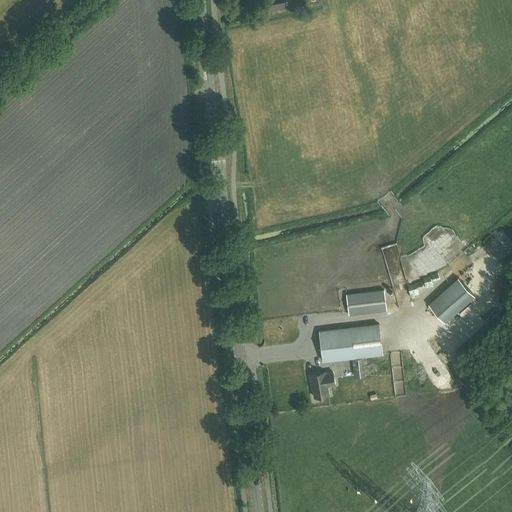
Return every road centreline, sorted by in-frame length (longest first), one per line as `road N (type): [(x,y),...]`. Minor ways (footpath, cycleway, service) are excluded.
road 1 (secondary): [(258,511),(200,0)]
road 2 (track): [(90,0),(0,80)]
